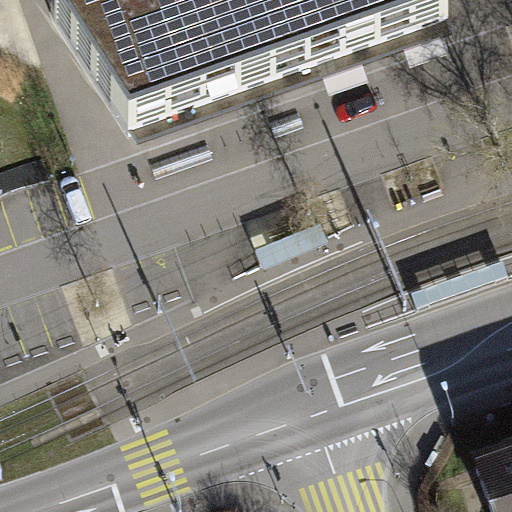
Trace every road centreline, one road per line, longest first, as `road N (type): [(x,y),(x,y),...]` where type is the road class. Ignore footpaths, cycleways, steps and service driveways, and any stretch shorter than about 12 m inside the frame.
road 1 (primary): [(310,404),(37,511)]
road 2 (primary): [(511,334),(310,404)]
